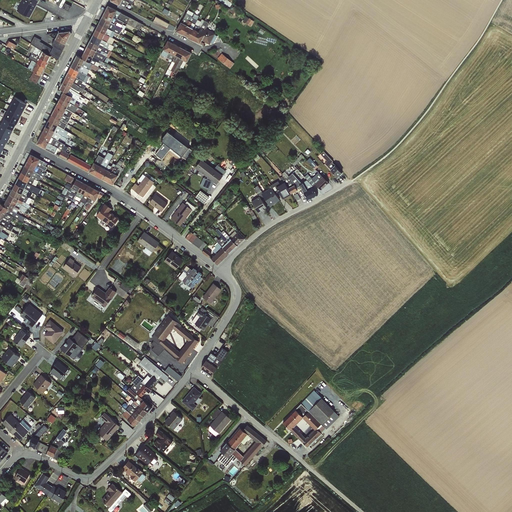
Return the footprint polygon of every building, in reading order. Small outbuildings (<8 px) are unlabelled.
[(108,6),(104,12),(124,22),(142,31),(145,25),(108,6)] [(104,12),(101,18),(115,24),(116,22),(122,24),(124,22),(104,12)] [(183,34),(190,21),(192,17),(186,13),(177,31),(183,34)] [(244,20),(252,26),(255,21),(247,15),(244,20)] [(204,20),(194,40),(203,45),(205,42),(209,45),(211,43),(213,44),(217,36),(215,35),(215,33),(208,29),(210,24),(207,22),(209,17),(207,16),(204,20)] [(169,27),(171,22),(157,17),(155,21),(169,27)] [(188,37),(198,20),(194,17),(191,21),(190,21),(183,34),(188,37)] [(101,18),(99,23),(112,31),(116,32),(117,30),(121,32),(122,29),(115,24),(101,18)] [(194,40),(204,20),(202,19),(200,21),(198,20),(188,37),(194,40)] [(99,23),(96,29),(109,36),(110,36),(112,31),(99,23)] [(56,45),(52,53),(62,58),(72,34),(62,29),(55,45),(56,45)] [(96,29),(93,34),(107,42),(109,36),(96,29)] [(93,34),(90,40),(111,51),(114,46),(107,42),(93,34)] [(29,68),(43,75),(53,55),(46,51),(49,46),(40,41),(41,39),(35,36),(29,49),(33,52),(30,58),(33,59),(29,68)] [(9,46),(16,48),(18,43),(11,40),(9,46)] [(90,40),(87,46),(107,57),(109,58),(112,52),(111,51),(90,40)] [(164,56),(172,60),(180,47),(168,40),(160,55),(164,57),(164,56)] [(87,46),(84,51),(104,62),(107,57),(87,46)] [(186,50),(180,47),(172,60),(168,68),(171,70),(169,75),(172,76),(174,72),(186,50)] [(192,53),(186,50),(174,72),(176,73),(180,67),(183,68),(192,53)] [(112,67),(104,62),(84,51),(81,57),(98,66),(100,63),(110,69),(112,67)] [(231,68),(235,62),(223,52),(218,58),(231,68)] [(77,55),(74,61),(89,70),(92,71),(93,70),(96,71),(99,67),(98,66),(81,57),(77,55)] [(87,75),(89,70),(74,61),(71,66),(79,71),(87,75)] [(31,79),(38,83),(41,76),(34,72),(31,79)] [(17,126),(27,102),(14,96),(4,121),(17,126)] [(67,112),(72,116),(78,107),(73,103),(67,112)] [(0,160),(16,128),(0,120),(0,160)] [(184,153),(188,145),(173,136),(168,144),(184,153)] [(63,150),(61,155),(68,158),(70,153),(63,150)] [(321,154),(328,161),(326,163),(329,166),(335,160),(325,150),(321,154)] [(106,157),(99,154),(91,171),(116,183),(121,174),(107,167),(114,154),(109,151),(106,157)] [(27,161),(46,170),(47,167),(46,166),(47,163),(30,154),(27,161)] [(115,171),(118,172),(124,160),(120,158),(115,171)] [(228,170),(218,164),(216,167),(203,158),(197,168),(220,183),(228,170)] [(46,170),(27,161),(24,166),(41,176),(44,177),(46,174),(45,173),(46,170)] [(340,177),(346,171),(338,163),(332,170),(340,177)] [(41,176),(24,166),(21,171),(38,181),(41,176)] [(38,181),(21,171),(18,177),(35,186),(38,181)] [(324,189),(331,181),(319,171),(312,180),(324,189)] [(68,173),(65,179),(73,183),(76,177),(68,173)] [(136,182),(132,188),(145,196),(156,180),(144,173),(140,179),(143,181),(140,185),(136,182)] [(35,186),(18,177),(15,183),(31,191),(32,189),(33,190),(35,189),(40,192),(41,190),(35,186)] [(78,178),(74,188),(99,199),(104,189),(78,178)] [(312,179),(302,182),(308,199),(318,195),(312,179)] [(253,200),(260,212),(271,206),(270,206),(283,199),(283,198),(293,193),(287,181),(282,184),(280,180),(271,184),(273,187),(263,192),(259,185),(256,187),(261,195),(253,200)] [(31,191),(15,183),(12,189),(28,198),(30,198),(33,192),(31,191)] [(297,183),(291,187),(294,192),(300,189),(297,183)] [(71,188),(65,199),(71,203),(77,191),(71,188)] [(28,198),(12,189),(9,194),(25,203),(28,198)] [(197,196),(206,203),(211,197),(202,190),(197,196)] [(25,203),(9,194),(6,199),(25,210),(27,210),(30,205),(25,203)] [(164,211),(170,201),(157,194),(151,203),(164,211)] [(25,210),(6,199),(3,205),(17,213),(19,209),(24,212),(25,210)] [(171,217),(181,226),(196,207),(186,199),(171,217)] [(107,202),(98,215),(114,228),(122,218),(113,210),(114,208),(107,202)] [(17,213),(3,205),(0,203),(0,208),(13,216),(20,220),(20,219),(23,221),(25,217),(17,213)] [(0,216),(8,223),(13,216),(0,208),(0,216)] [(8,223),(0,216),(0,223),(5,227),(6,225),(12,229),(16,224),(11,221),(9,223),(8,223)] [(222,227),(217,230),(222,237),(218,240),(223,246),(232,239),(222,227)] [(147,246),(144,251),(152,255),(161,240),(145,231),(139,241),(147,246)] [(239,231),(214,257),(220,264),(246,237),(239,231)] [(190,232),(186,239),(205,249),(209,242),(190,232)] [(207,247),(204,252),(210,257),(214,252),(207,247)] [(172,250),(166,262),(179,269),(185,258),(172,250)] [(77,276),(84,267),(72,257),(65,267),(77,276)] [(179,276),(194,288),(199,282),(205,275),(190,263),(179,276)] [(25,274),(22,278),(31,285),(34,280),(25,274)] [(204,296),(212,302),(224,288),(215,281),(204,296)] [(129,291),(131,287),(123,282),(120,286),(129,291)] [(99,286),(92,296),(108,307),(119,291),(112,286),(107,292),(99,286)] [(24,320),(32,327),(42,314),(30,304),(21,315),(25,319),(24,320)] [(201,308),(194,322),(207,329),(214,315),(201,308)] [(170,313),(153,338),(155,339),(152,343),(155,345),(152,350),(161,355),(165,349),(185,363),(201,339),(178,323),(181,320),(170,313)] [(62,332),(49,320),(45,326),(49,329),(45,334),(54,342),(62,332)] [(21,328),(12,339),(22,347),(31,337),(21,328)] [(80,346),(85,341),(76,334),(71,340),(69,338),(60,349),(70,356),(73,352),(77,354),(81,347),(80,346)] [(224,359),(230,350),(223,346),(218,356),(224,359)] [(9,348),(1,358),(12,367),(20,357),(9,348)] [(215,362),(218,355),(212,352),(204,368),(209,371),(209,372),(215,375),(220,365),(215,362)] [(124,414),(137,426),(155,406),(144,396),(151,388),(150,387),(161,375),(166,380),(170,376),(165,371),(166,371),(147,354),(139,363),(150,372),(144,379),(139,375),(134,381),(135,382),(129,390),(143,403),(136,410),(131,405),(124,414)] [(58,361),(50,371),(60,379),(68,369),(58,361)] [(166,369),(178,380),(183,375),(171,364),(166,369)] [(40,372),(31,381),(43,391),(51,382),(40,372)] [(195,402),(204,393),(196,385),(183,400),(194,410),(198,405),(195,402)] [(17,398),(28,406),(36,396),(26,388),(17,398)] [(316,389),(284,422),(309,447),(341,414),(316,389)] [(223,409),(211,425),(222,433),(233,417),(223,409)] [(185,417),(175,410),(167,422),(177,428),(185,417)] [(108,422),(100,429),(109,438),(121,425),(107,411),(102,416),(108,422)] [(10,432),(20,422),(10,413),(0,423),(10,432)] [(20,422),(10,432),(20,442),(29,431),(20,422)] [(224,452),(219,458),(229,466),(237,456),(248,465),(268,440),(249,424),(246,428),(242,425),(222,450),(224,452)] [(43,439),(40,437),(49,427),(46,425),(30,442),(36,448),(43,439)] [(211,426),(209,429),(217,435),(220,432),(211,426)] [(64,429),(48,452),(57,458),(63,449),(62,448),(66,441),(63,438),(67,431),(64,429)] [(155,444),(169,452),(177,440),(160,430),(157,434),(160,436),(155,444)] [(151,462),(154,465),(161,457),(146,444),(137,453),(148,464),(151,462)] [(140,478),(142,480),(148,475),(131,459),(124,467),(137,480),(140,478)] [(15,478),(18,481),(20,478),(26,482),(32,472),(23,466),(15,478)] [(44,471),(35,486),(63,502),(69,493),(49,481),(51,476),(44,471)] [(102,499),(114,509),(127,495),(129,496),(132,493),(127,488),(124,491),(114,482),(108,488),(111,490),(102,499)] [(0,501),(1,502),(4,506),(9,500),(0,490),(0,501)] [(144,505),(150,511),(154,509),(148,502),(144,505)]
